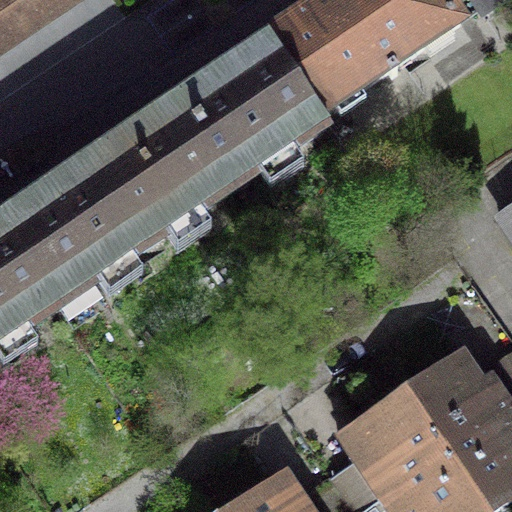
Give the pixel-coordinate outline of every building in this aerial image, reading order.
[(0,0),(0,52),(77,0),(0,0)] [(443,0),(328,0),(267,41),(319,119),(460,25),(443,0)] [(473,0),(484,15),(505,0),(473,0)] [(267,41),(173,104),(232,192),(326,129),(319,119),(267,41)] [(173,104),(82,165),(115,214),(106,220),(132,258),(232,192),(173,104)] [(82,165),(0,220),(0,224),(58,309),(132,258),(106,220),(115,214),(82,165)] [(511,211),(500,220),(511,237),(511,211)] [(0,224),(0,347),(58,309),(0,224)] [(511,354),(493,368),(511,395),(511,354)] [(449,454),(511,410),(490,378),(480,385),(460,356),(407,392),(449,454)] [(407,392),(338,439),(356,466),(332,482),(352,511),(361,511),(385,496),(449,454),(407,392)] [(511,410),(449,454),(488,511),(494,511),(511,500),(511,410)] [(488,511),(449,454),(385,496),(391,506),(386,509),(387,511),(488,511)] [(324,511),(352,511),(332,482),(330,480),(311,493),(324,511)] [(271,485),(230,511),(310,511),(293,486),(278,496),(271,485)]
